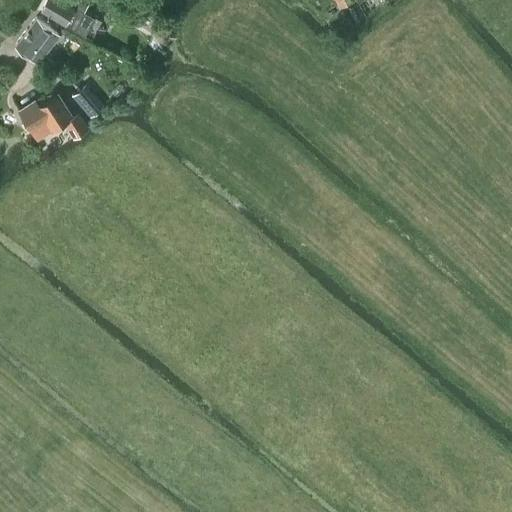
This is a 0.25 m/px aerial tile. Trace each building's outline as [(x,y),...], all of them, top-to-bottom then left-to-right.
[(45,0),(41,9),(81,30),(81,31),(92,37),(102,17),(83,8),(85,5),(75,0),(67,0),(66,0),(45,0)] [(101,0),(102,0),(100,4),(127,21),(129,18),(137,5),(127,0),(101,0)] [(59,34),(36,16),(15,43),(38,61),(59,34)] [(103,106),(85,84),(71,96),(90,117),(103,106)] [(34,99),(20,108),(35,130),(39,137),(54,127),(65,120),(75,136),(88,127),(77,111),(72,114),(57,91),(38,104),(34,99)]
